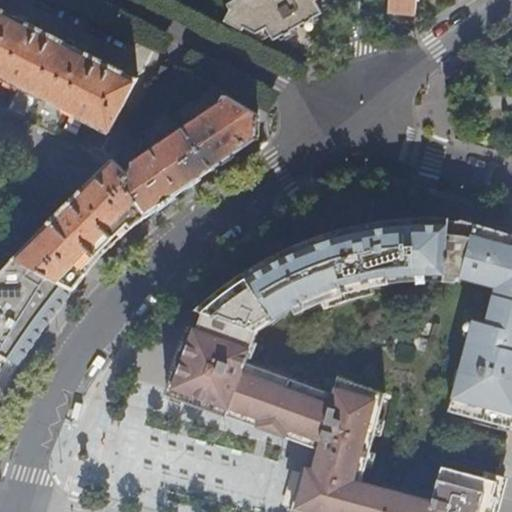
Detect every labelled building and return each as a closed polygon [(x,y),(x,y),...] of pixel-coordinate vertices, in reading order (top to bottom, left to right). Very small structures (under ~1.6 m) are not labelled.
[(235,0),(230,4),(233,10),(226,22),(264,41),(280,33),(282,36),(296,29),(294,25),(304,19),(306,23),(321,15),(319,10),(330,4),(330,0),(235,0)] [(389,0),(388,10),(416,12),(417,0),(389,0)] [(0,106),(79,146),(82,146),(86,145),(87,144),(90,140),(97,125),(112,132),(139,79),(0,8),(0,106)] [(195,75),(161,66),(152,99),(164,92),(172,106),(199,91),(209,81),(197,74),(195,75)] [(164,92),(152,99),(146,120),(170,107),(172,106),(164,92)] [(185,128),(214,168),(234,154),(258,139),(258,111),(228,93),(224,100),(185,128)] [(144,126),(141,136),(148,138),(151,127),(144,126)] [(130,189),(149,215),(185,190),(214,168),(185,128),(183,128),(149,152),(151,155),(147,158),(144,166),(134,163),(130,175),(131,176),(130,180),(129,184),(128,185),(128,186),(129,187),(130,189)] [(114,159),(15,257),(30,265),(76,289),(89,273),(85,270),(130,224),(134,228),(149,215),(130,189),(129,187),(128,186),(128,185),(129,184),(130,180),(131,176),(130,175),(114,159)] [(304,465),(296,496),(292,511),(493,511),(503,481),(496,479),(443,465),(434,500),(362,481),(386,392),(339,375),(334,393),(247,361),(258,330),(266,324),(279,316),(294,307),(297,312),(324,300),(326,307),(374,292),(372,285),(389,282),(388,276),(444,273),(444,280),(456,280),(457,276),(496,286),(487,322),(474,319),(450,409),(510,425),(511,426),(511,233),(460,218),(460,220),(449,219),(449,218),(443,217),(431,217),(423,217),(411,218),(396,219),(385,220),(378,222),(368,223),(353,227),(339,230),(320,236),(306,241),(294,246),(281,251),(269,256),(257,263),(244,270),(222,287),(216,292),(209,297),(202,305),(198,309),(204,311),(201,318),(198,328),(190,325),(166,394),(198,405),(227,415),(228,412),(275,428),(311,441),(320,444),(314,468),(304,465)] [(76,289),(30,265),(15,257),(0,279),(0,351),(21,365),(35,346),(61,308),(76,289)] [(0,389),(5,392),(21,365),(0,351),(0,389)] [(83,405),(76,403),(71,420),(78,422),(83,405)]
